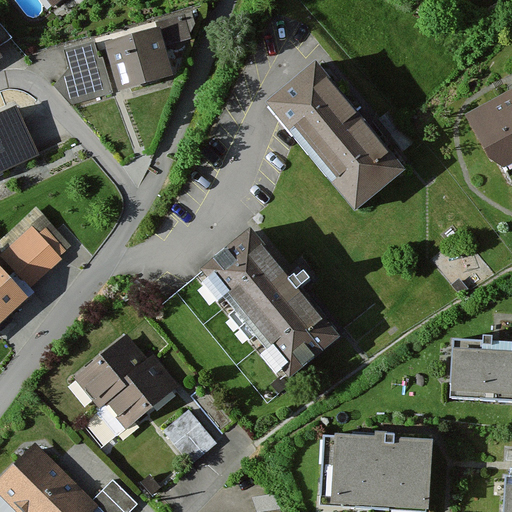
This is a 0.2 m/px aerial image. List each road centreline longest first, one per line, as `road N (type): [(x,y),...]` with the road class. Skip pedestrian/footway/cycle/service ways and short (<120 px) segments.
road 1 (residential): [(106,267),(155,253),(198,228),(282,62)]
road 2 (residential): [(0,84),(43,94),(143,199),(106,267)]
road 3 (residential): [(0,395),(106,267)]
